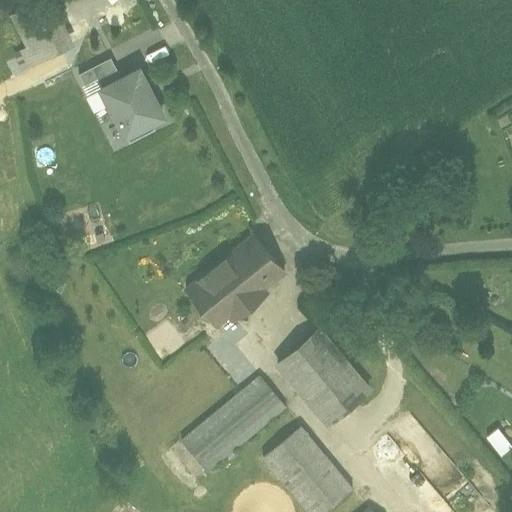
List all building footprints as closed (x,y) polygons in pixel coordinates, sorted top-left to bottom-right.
[(44,0),(12,17),(35,60),(72,41),(51,0),(44,0)] [(139,70),(102,89),(130,143),(156,129),(152,120),(162,115),(139,70)] [(257,235),(190,291),(217,324),(284,268),(257,235)] [(324,327),(280,367),(331,424),(375,384),(324,327)] [(223,338),(161,394),(181,416),(243,359),(223,338)] [(186,435),(213,466),(282,407),(255,375),(186,435)] [(481,434),(493,454),(506,447),(494,426),(481,434)] [(267,457),(308,511),(331,511),(350,498),(300,432),(267,457)]
